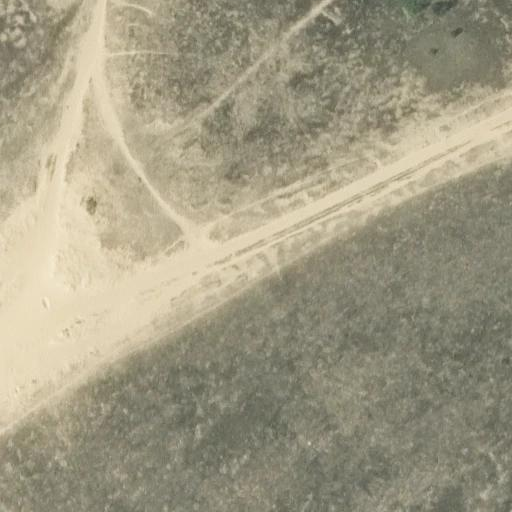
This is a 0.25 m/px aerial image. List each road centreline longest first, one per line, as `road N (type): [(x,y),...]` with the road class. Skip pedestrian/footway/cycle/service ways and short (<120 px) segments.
road 1 (track): [(511,122),(0,347)]
road 2 (track): [(100,0),(8,342)]
